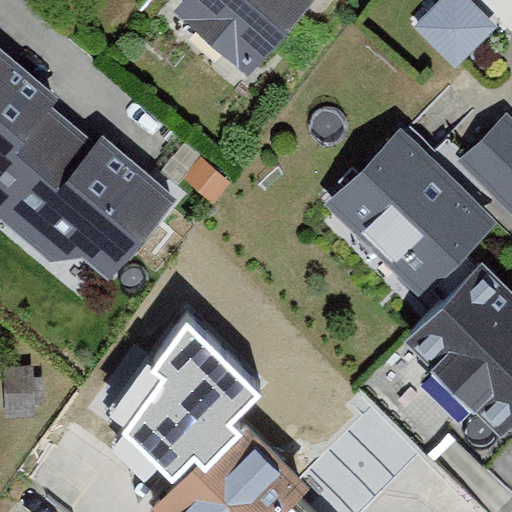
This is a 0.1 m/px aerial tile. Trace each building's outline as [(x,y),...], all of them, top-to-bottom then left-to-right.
[(171,0),(186,11),(174,25),(256,91),(328,0),(171,0)] [(438,0),(420,18),(459,57),(499,17),(482,0),(438,0)] [(67,112),(0,59),(0,235),(8,242),(80,142),(58,123),(67,112)] [(511,129),(506,124),(461,172),(511,220),(511,129)] [(407,141),(332,214),(426,310),(501,238),(407,141)] [(100,158),(80,142),(8,242),(57,277),(85,265),(119,290),(179,209),(106,151),(100,158)] [(511,294),(490,272),(416,348),(511,440),(511,294)] [(177,488),(152,511),(317,511),(304,500),(321,482),(246,412),(260,398),(188,326),(153,371),(164,380),(125,434),(177,488)]
